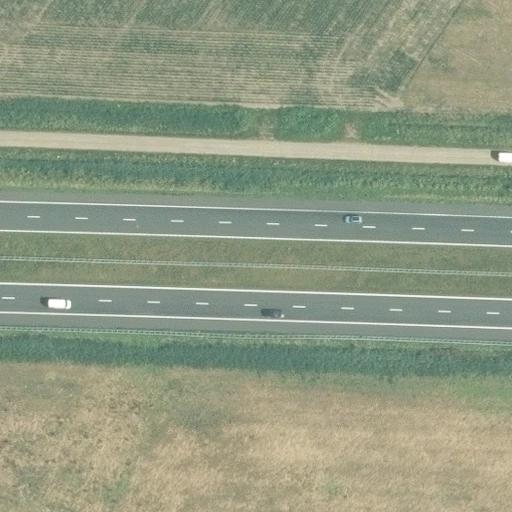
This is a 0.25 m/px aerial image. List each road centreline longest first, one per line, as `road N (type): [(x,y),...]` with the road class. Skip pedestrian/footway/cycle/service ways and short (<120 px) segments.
road 1 (unclassified): [(0,139),(511,159)]
road 2 (motorway): [(511,235),(0,216)]
road 3 (motorway): [(0,300),(511,317)]
